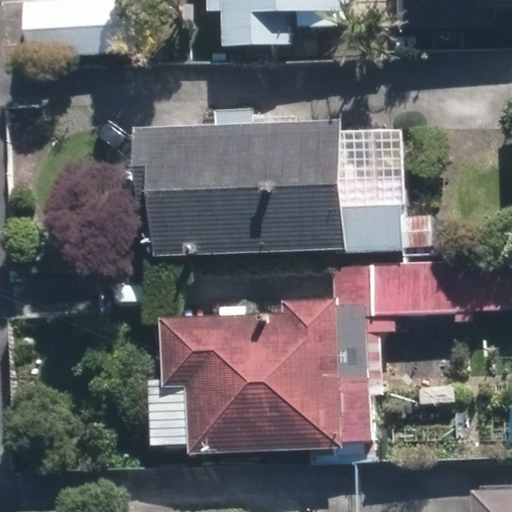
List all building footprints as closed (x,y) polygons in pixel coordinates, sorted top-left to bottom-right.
[(34,0),(36,51),(137,49),(136,0),(34,0)] [(354,8),(354,0),(218,0),(219,15),(234,13),(236,46),(301,44),(301,12),(309,10),(310,30),(347,29),(346,10),(354,8)] [(511,0),(404,0),(405,25),(504,23),(503,2),(511,1),(511,0)] [(171,249),(350,243),(350,246),(412,245),(410,199),(357,201),(354,115),(151,122),(154,200),(169,200),(171,249)] [(439,211),(415,211),(416,242),(439,241),(439,211)] [(202,445),(354,440),(353,436),(382,435),(379,311),(511,305),(511,259),(463,262),(463,256),(342,260),(342,291),(297,293),(298,305),(174,308),(177,381),(199,380),(202,445)] [(511,511),(511,488),(471,489),(471,511),(511,511)]
